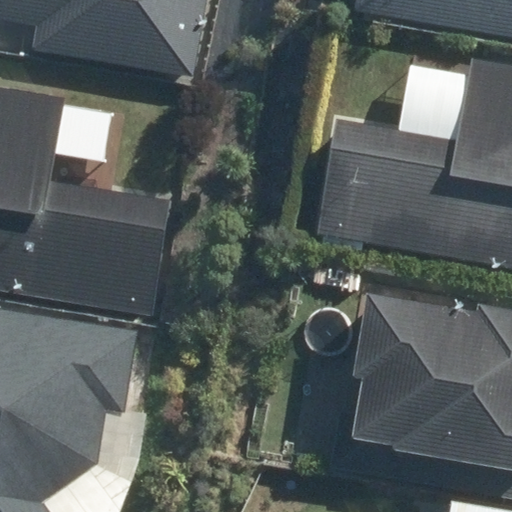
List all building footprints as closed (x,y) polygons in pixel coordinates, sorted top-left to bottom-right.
[(0,0),(0,16),(53,21),(49,64),(206,77),(212,0),(0,0)] [(511,0),(360,0),(358,36),(511,48),(511,0)] [(469,70),(406,63),(399,128),(327,121),(314,242),(511,263),(511,59),(471,56),(469,70)] [(65,105),(0,96),(0,292),(153,313),(169,194),(55,179),(65,105)] [(345,445),(460,459),(456,489),(511,495),(511,303),(364,286),(345,445)] [(0,511),(65,511),(95,487),(105,410),(134,414),(146,323),(0,303),(0,511)]
